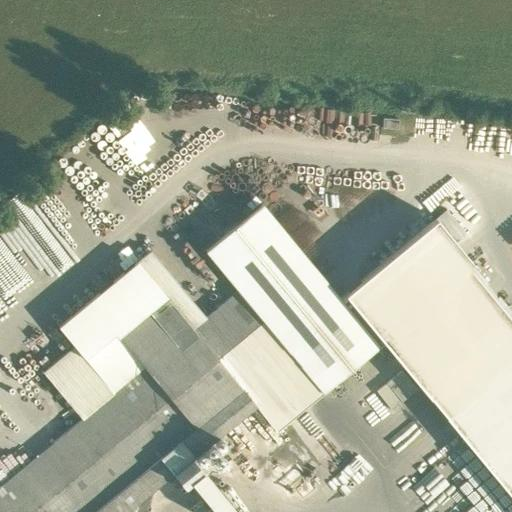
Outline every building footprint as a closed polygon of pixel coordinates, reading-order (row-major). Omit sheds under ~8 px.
[(339,298),(261,204),(205,251),(238,290),(289,352),(298,364),(322,392),(383,342),(344,294),(339,298)] [(511,312),(435,218),(344,294),(383,342),(428,397),(429,396),(446,417),(511,362),(511,312)] [(205,317),(150,250),(136,262),(164,296),(191,328),(205,317)] [(191,328),(164,296),(87,361),(114,392),(82,419),(0,485),(0,511),(135,511),(131,507),(172,473),(183,486),(189,481),(214,511),(235,511),(201,470),(191,458),(255,406),(275,431),(322,392),(298,364),(289,372),(280,360),(289,352),(238,290),(205,317),(191,328)] [(74,346),(42,372),(82,419),(114,392),(87,361),(74,346)] [(298,364),(289,352),(280,360),(289,372),(298,364)] [(511,362),(446,417),(511,497),(511,362)]
